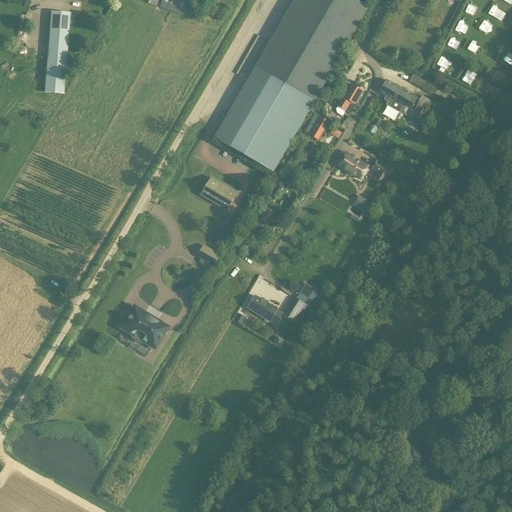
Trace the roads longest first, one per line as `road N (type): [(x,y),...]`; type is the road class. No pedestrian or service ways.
road 1 (unclassified): [(0,421),(253,0)]
road 2 (unclassified): [(248,299),(372,93),(368,20),(379,0)]
